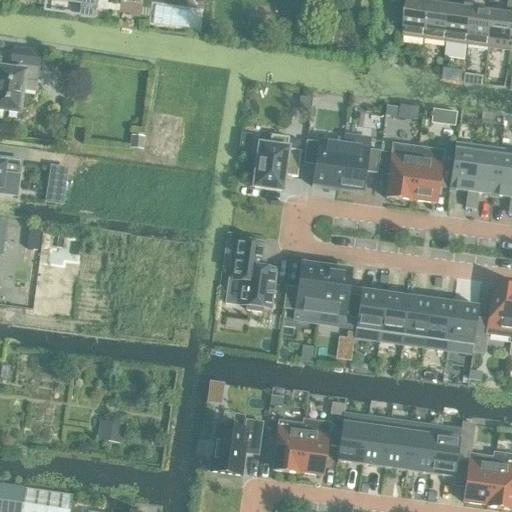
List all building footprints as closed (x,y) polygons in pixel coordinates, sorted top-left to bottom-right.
[(42,0),(45,0),(45,1),(80,6),(78,18),(94,20),(96,0),(42,0)] [(474,11),(469,47),(491,50),(495,14),(486,13),(487,10),(484,8),(484,0),(475,0),(475,6),(474,11)] [(431,5),(426,41),(448,44),(453,8),(443,7),(443,5),(441,2),(432,1),(431,5)] [(404,38),(426,41),(431,5),(409,2),(404,38)] [(453,8),(448,44),(469,47),(474,11),(453,8)] [(511,16),(495,14),(491,50),(511,52),(511,16)] [(10,65),(13,65),(12,72),(0,70),(0,113),(19,116),(23,82),(36,84),(40,53),(12,50),(10,65)] [(398,110),(386,108),(385,117),(397,119),(398,110)] [(456,114),(448,113),(446,127),(454,129),(456,114)] [(130,136),(129,148),(142,150),(143,138),(130,136)] [(269,148),(259,146),(253,188),(281,192),(283,177),(297,179),(300,152),(287,150),(289,139),(270,136),(269,148)] [(342,147),(306,142),(303,165),(315,166),(312,188),(337,192),(344,138),(343,138),(342,147)] [(369,141),(344,138),(337,192),(362,195),(365,173),(377,175),(380,153),(368,151),(369,141)] [(418,150),(393,146),(385,200),(410,203),(418,150)] [(456,146),(450,191),(467,193),(472,194),(479,150),(456,146)] [(443,153),(418,150),(410,203),(411,203),(411,202),(435,205),(443,153)] [(500,152),(479,150),(472,194),(493,197),(500,152)] [(511,154),(500,152),(493,197),(510,199),(511,199),(511,154)] [(0,189),(1,190),(3,174),(18,177),(20,163),(0,160),(0,189)] [(132,173),(127,206),(128,207),(128,205),(173,211),(173,213),(174,213),(179,179),(178,179),(177,181),(133,175),(133,173),(132,173)] [(48,189),(46,203),(61,205),(63,191),(62,191),(48,189)] [(472,194),(467,193),(466,201),(476,202),(477,195),(472,194)] [(466,201),(465,208),(475,210),(476,202),(466,201)] [(263,245),(238,242),(232,281),(242,283),(239,306),(247,308),(246,312),(262,314),(262,310),(270,311),(276,271),(260,269),(263,245)] [(326,271),(301,267),(298,289),(286,288),(282,310),(294,312),(293,321),(318,325),(326,271)] [(318,325),(355,330),(359,298),(347,296),(350,274),(326,271),(318,325)] [(511,332),(511,289),(493,287),(486,336),(510,339),(510,344),(511,332)] [(359,298),(355,330),(354,337),(378,341),(384,296),(360,292),(359,298)] [(407,299),(384,296),(378,341),(401,344),(407,299)] [(431,302),(407,299),(401,344),(424,347),(431,302)] [(454,305),(431,302),(424,347),(448,350),(454,305)] [(454,305),(448,350),(471,354),(472,347),(478,309),(454,305)] [(481,374),(469,372),(468,381),(480,383),(481,374)] [(210,384),(209,391),(222,393),(223,386),(210,384)] [(283,400),(270,398),(269,407),(281,408),(283,400)] [(332,405),(331,414),(342,416),(344,406),(332,404),(332,405)] [(338,448),(336,463),(360,467),(366,422),(343,419),(342,426),(341,430),(338,448)] [(123,426),(99,422),(96,441),(120,445),(123,426)] [(243,454),(257,456),(262,424),(246,422),(244,431),(217,427),(211,473),(240,477),(243,454)] [(279,424),(272,472),(297,476),(304,422),(303,422),(303,427),(279,424)] [(304,422),(297,476),(298,476),(298,474),(322,478),(326,447),(338,448),(341,430),(329,429),(329,426),(304,422)] [(366,422),(360,467),(383,470),(390,425),(366,422)] [(390,425),(383,470),(407,473),(413,428),(390,425)] [(461,425),(460,433),(473,435),(474,427),(474,426),(471,426),(462,425),(461,425)] [(413,428),(407,473),(430,477),(436,432),(413,428)] [(436,432),(430,477),(454,480),(455,473),(457,461),(459,442),(460,435),(436,432)] [(457,461),(455,473),(467,475),(465,489),(463,504),(486,508),(486,509),(487,509),(495,455),(494,455),(493,460),(475,458),(475,457),(469,456),(469,462),(457,461)] [(495,455),(487,509),(511,511),(511,457),(499,456),(495,455)] [(0,511),(69,511),(72,495),(22,488),(22,489),(0,485),(0,511)]
